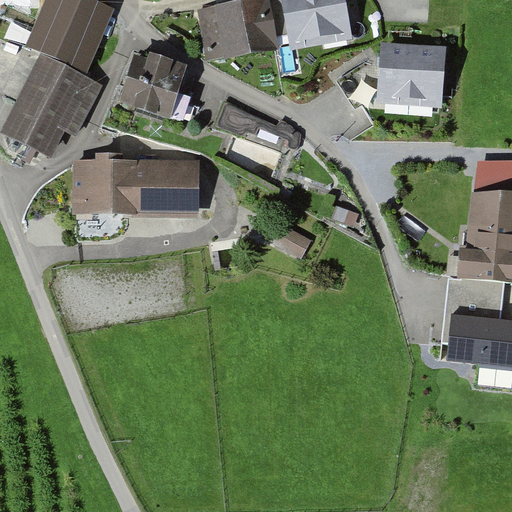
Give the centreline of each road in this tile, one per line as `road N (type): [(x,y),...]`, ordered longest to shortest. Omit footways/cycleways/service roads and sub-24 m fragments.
road 1 (residential): [(128,511),(0,193)]
road 2 (residential): [(350,173),(317,134),(158,44),(113,0)]
road 3 (track): [(422,358),(419,421),(398,511)]
road 4 (track): [(286,116),(363,38),(365,0)]
